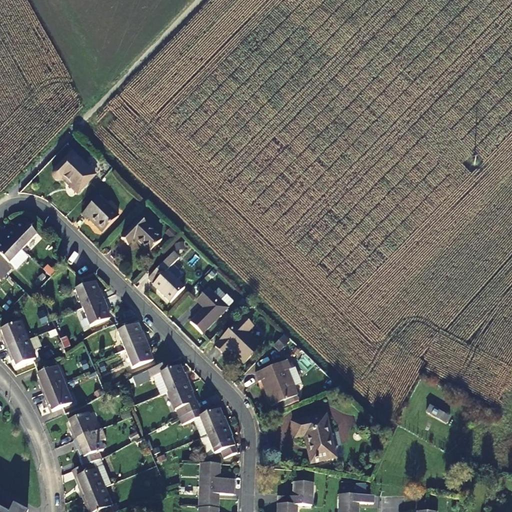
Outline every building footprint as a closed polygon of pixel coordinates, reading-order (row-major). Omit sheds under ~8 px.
[(61,180),(62,180),(77,193),(95,175),(72,154),(55,170),(54,172),(53,173),(53,175),(53,177),(54,179),(56,180),(58,181),(59,181),(61,180)] [(118,217),(99,198),(82,215),(88,221),(89,219),(103,233),(118,217)] [(162,240),(141,219),(122,239),(128,245),(134,239),(149,253),(162,240)] [(6,234),(23,250),(37,235),(22,221),(15,228),(13,226),(6,234)] [(13,268),(9,264),(23,250),(6,234),(0,240),(0,241),(1,243),(0,243),(0,268),(7,275),(13,268)] [(180,258),(174,253),(148,279),(153,285),(152,286),(170,303),(185,288),(176,280),(182,274),(173,266),(180,258)] [(75,290),(83,309),(104,300),(100,290),(97,291),(94,282),(75,290)] [(208,289),(198,299),(205,307),(204,309),(190,323),(202,334),(233,303),(226,296),(220,301),(208,289)] [(204,309),(205,307),(198,299),(195,301),(204,309)] [(107,309),(104,300),(83,309),(90,327),(109,319),(105,310),(107,309)] [(215,347),(222,353),(227,348),(230,351),(244,364),(261,346),(247,333),(252,327),(243,318),(215,347)] [(4,339),(2,341),(6,350),(28,341),(20,323),(1,331),(4,339)] [(126,350),(146,342),(142,332),(140,333),(137,324),(118,332),(126,350)] [(289,341),(284,336),(273,347),(278,352),(289,341)] [(28,341),(6,350),(10,359),(12,358),(16,367),(35,359),(28,341)] [(148,352),(150,351),(146,342),(126,350),(133,369),(152,361),(148,352)] [(230,351),(227,348),(222,353),(225,356),(230,351)] [(290,370),(287,361),(256,374),(259,382),(263,381),(270,397),(268,398),(272,407),(297,396),(287,371),(290,370)] [(168,393),(189,384),(185,375),(183,375),(180,367),(171,370),(168,362),(147,372),(150,379),(160,374),(168,393)] [(41,384),(38,385),(42,395),(64,386),(56,367),(37,375),(41,384)] [(191,394),(193,393),(189,384),(168,393),(178,418),(200,409),(197,402),(194,403),(191,394)] [(64,386),(42,395),(46,403),(48,402),(52,412),(72,404),(64,386)] [(447,424),(450,418),(430,406),(426,412),(447,424)] [(207,436),(228,427),(225,418),(222,419),(219,410),(202,416),(200,409),(178,418),(182,425),(200,418),(207,436)] [(73,431),(70,432),(74,441),(96,432),(88,414),(69,421),(73,431)] [(295,438),(305,436),(312,463),(335,458),(326,416),(292,423),(295,438)] [(230,437),(232,436),(228,427),(207,436),(214,454),(221,452),(224,459),(237,453),(230,437)] [(100,442),(106,440),(101,430),(96,432),(74,441),(78,450),(80,449),(84,458),(82,459),(85,466),(93,463),(101,459),(98,452),(103,451),(100,442)] [(82,497),(104,488),(93,463),(85,466),(74,471),(80,487),(78,488),(82,497)] [(220,465),(201,464),(199,511),(218,511),(219,495),(233,495),(234,480),(219,479),(220,465)] [(296,511),(297,506),(311,506),(312,483),(295,482),(294,497),(279,497),(278,511),(296,511)] [(118,511),(115,505),(111,506),(104,488),(82,497),(86,506),(88,506),(90,511),(118,511)] [(357,511),(358,504),(373,504),(373,496),(372,496),(340,495),(339,511),(357,511)]
